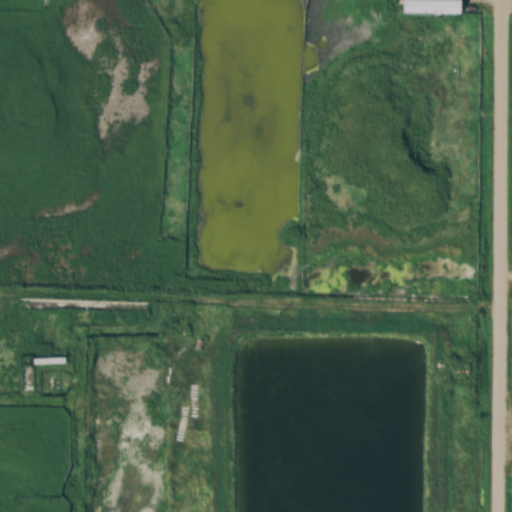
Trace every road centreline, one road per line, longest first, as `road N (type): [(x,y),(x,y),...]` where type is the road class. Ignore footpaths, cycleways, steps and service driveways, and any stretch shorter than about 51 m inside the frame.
road 1 (residential): [(506,0),(501,511)]
road 2 (residential): [(504,313),(0,307)]
